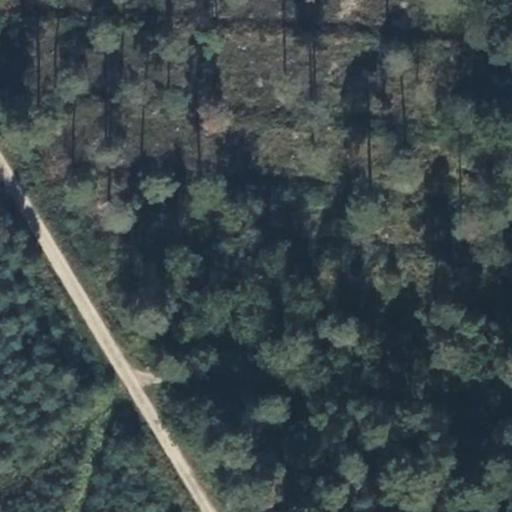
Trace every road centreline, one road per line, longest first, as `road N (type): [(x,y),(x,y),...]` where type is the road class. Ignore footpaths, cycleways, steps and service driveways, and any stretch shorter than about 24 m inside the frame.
road 1 (track): [(511,403),(275,382),(132,390)]
road 2 (track): [(6,181),(132,390)]
road 3 (track): [(132,390),(206,511)]
